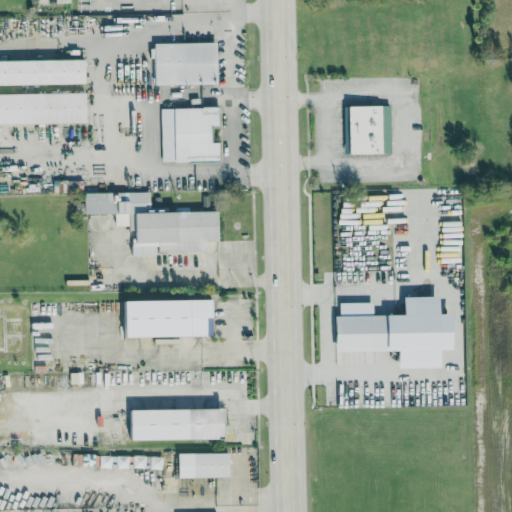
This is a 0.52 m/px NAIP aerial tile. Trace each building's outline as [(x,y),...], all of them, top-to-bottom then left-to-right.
[(212,41),(150,43),(151,85),(213,83),(212,41)] [(0,85),(81,84),(81,58),(0,59),(0,85)] [(0,93),(0,123),(84,122),(83,92),(0,93)] [(376,104),(340,105),(341,154),(377,153),(376,104)] [(157,108),(159,162),(214,160),(214,142),(205,142),(204,125),(214,125),(213,106),(157,108)] [(212,210),(145,211),(145,191),(79,192),(79,213),(111,213),(111,225),(126,225),(127,253),(202,252),(202,240),(212,240),(212,210)] [(433,367),(433,349),(444,349),(443,313),(432,313),(432,296),(396,296),(397,314),(368,314),(368,302),(335,302),(335,315),(329,315),(329,351),(391,349),(391,367),(433,367)] [(114,299),(115,336),(209,336),(209,299),(114,299)] [(218,408),(123,410),(123,440),(219,438),(218,408)] [(227,452),(172,453),(173,477),(227,476),(227,452)] [(82,455),(69,453),(68,465),(81,467),(82,455)] [(129,467),(159,468),(159,456),(129,455),(129,467)]
